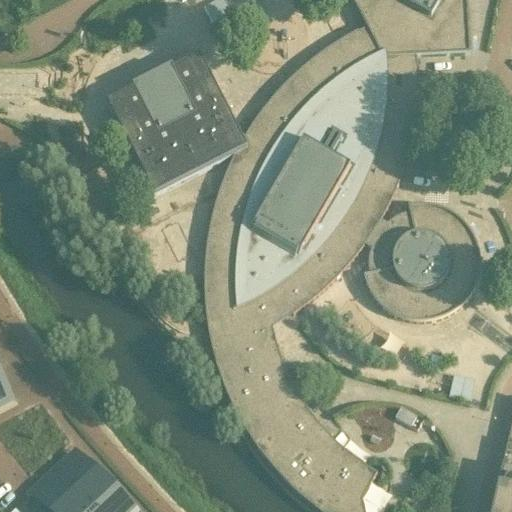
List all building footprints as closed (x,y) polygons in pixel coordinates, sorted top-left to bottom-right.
[(273,337),(271,332),(290,320),(293,319),(295,317),(299,314),(305,310),(311,305),(321,296),(326,292),(333,286),(340,279),(343,275),(347,270),(355,261),(358,257),(364,249),(369,253),(369,256),(368,259),(368,262),(367,265),(367,268),(367,271),(367,274),(367,279),(363,280),(372,302),(375,305),(377,307),(380,310),(383,313),(387,317),(391,319),(396,321),(398,322),(403,324),(408,326),(412,326),(418,327),(420,327),(423,327),(429,326),(435,325),(440,324),(445,321),(449,320),(451,318),(455,316),(459,313),(463,309),(466,305),(467,303),(469,301),(471,299),(472,296),(474,291),(476,286),(478,280),(479,276),(479,272),(479,269),(479,266),(479,263),(479,261),(478,256),(477,252),(476,249),(475,247),(474,245),(473,241),(471,237),(468,234),(465,230),(462,227),(460,225),(457,222),(452,218),(448,216),(444,214),(440,213),(435,211),(428,210),(425,209),(421,209),(418,209),(414,209),(410,210),(407,210),(409,217),(404,217),(398,220),(396,221),(391,224),(389,225),(386,228),(380,224),(387,211),(391,204),(394,197),(397,190),(400,182),(403,173),(406,164),(408,157),(408,155),(410,149),(411,144),(412,137),(414,131),(415,123),(416,115),(417,107),(417,100),(418,92),(418,85),(418,77),(417,69),(416,69),(416,64),(416,60),(469,57),(466,0),(350,0),(366,30),(357,34),(351,37),(345,41),(340,44),(328,51),(323,55),(312,63),(302,72),(296,76),(292,81),(282,90),(277,95),(273,100),(269,105),(260,116),(256,121),(249,133),(245,138),(242,144),(199,60),(173,74),(171,70),(131,91),(133,94),(106,107),(153,200),(234,159),(231,165),(228,171),(225,177),(223,183),(220,190),(218,196),(216,202),(214,209),(212,215),(211,222),(209,229),(208,235),(207,242),(206,248),(205,255),(204,262),(204,269),(203,275),(203,282),(203,289),(203,296),(203,302),(204,309),(204,316),(205,322),(206,329),(207,336),(208,342),(210,349),(211,356),(213,362),(215,369),(217,375),(219,381),(221,388),(224,394),(227,400),(229,406),(232,412),(235,418),(238,424),(242,430),(245,436),(249,442),(253,447),(256,453),(260,458),(265,464),(269,469),(273,474),(278,479),(282,484),(287,489),(292,493),(297,498),(307,507),(312,511),(313,511),(362,511),(361,504),(376,477),(353,461),(340,451),(334,445),(328,439),(324,435),(319,430),(314,423),(307,414),(304,410),(301,405),(296,396),(292,389),(288,381),(285,374),(282,367),(280,360),(277,351),(274,342),(273,337)] [(207,7),(212,25),(223,22),(218,4),(207,7)] [(468,404),(473,382),(451,377),(446,399),(468,404)] [(0,408),(10,403),(0,383),(0,408)] [(511,511),(511,422),(491,511),(511,511)] [(45,511),(125,511),(73,456),(31,496),(45,511)]
